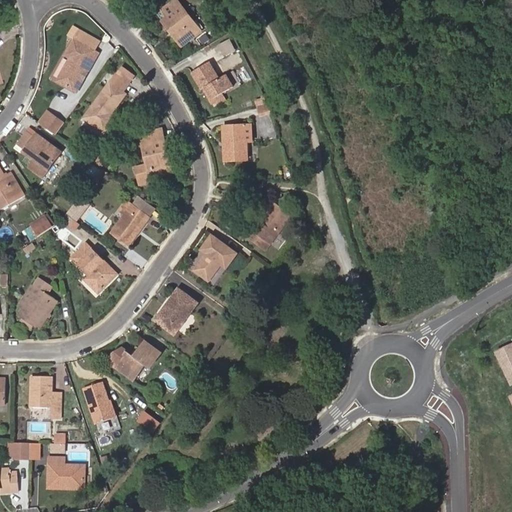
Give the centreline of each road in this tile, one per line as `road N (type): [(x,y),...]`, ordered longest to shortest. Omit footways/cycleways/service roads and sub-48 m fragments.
road 1 (residential): [(0,348),(73,349),(107,331),(141,299),(204,196),(205,159),(178,95),(127,25),(93,0)]
road 2 (tertiary): [(178,511),(252,480),(362,397)]
road 3 (residential): [(0,126),(29,84),(37,37),(32,0)]
road 4 (residential): [(460,511),(454,423),(425,395)]
